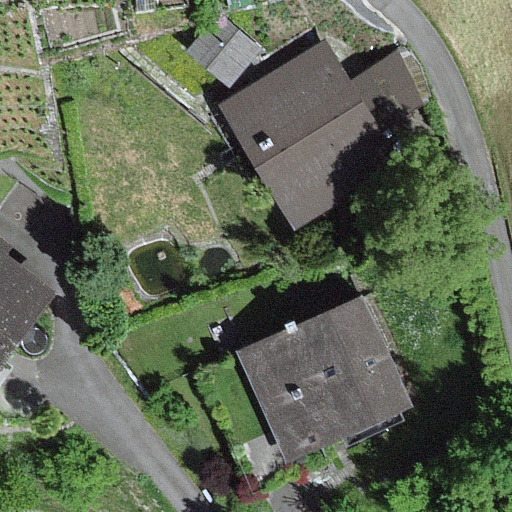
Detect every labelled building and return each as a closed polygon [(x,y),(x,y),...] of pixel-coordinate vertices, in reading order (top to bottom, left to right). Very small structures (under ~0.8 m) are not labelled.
[(223,12),(192,46),(236,83),(266,46),(223,12)] [(334,34),(225,97),(309,217),(408,159),(388,125),(358,74),(334,34)] [(401,50),(358,74),(388,125),(431,99),(401,50)] [(25,233),(0,218),(0,373),(71,279),(19,243),(25,233)] [(371,287),(244,344),(294,457),(420,401),(371,287)]
